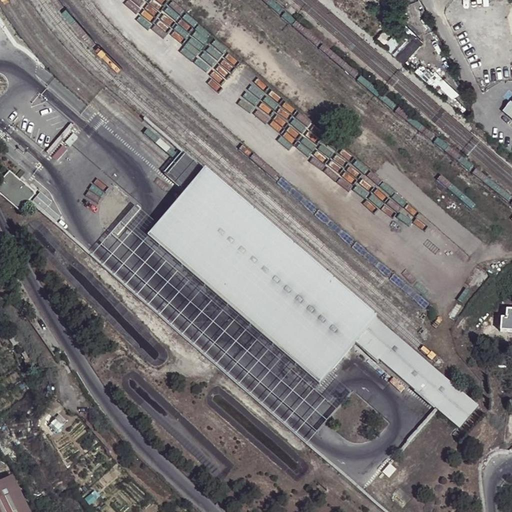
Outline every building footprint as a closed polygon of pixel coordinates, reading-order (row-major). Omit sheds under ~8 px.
[(406,21),(401,17),(396,22),(401,26),(406,21)] [(395,29),(391,26),(384,33),(389,37),(395,29)] [(421,68),(414,63),(412,66),(417,72),(421,68)] [(511,100),(502,112),(511,120),(511,100)] [(208,175),(186,156),(168,178),(189,197),(208,175)] [(39,198),(12,175),(0,189),(0,196),(23,216),(39,198)] [(379,322),(208,175),(189,197),(151,241),(167,255),(322,388),(332,377),(344,362),(359,345),(379,322)] [(167,255),(151,241),(143,251),(125,272),(119,280),(311,445),(318,438),(354,395),(332,377),(322,388),(167,255)] [(511,310),(508,310),(507,319),(502,318),(501,332),(511,332),(511,310)] [(441,375),(379,322),(359,345),(381,364),(383,363),(462,431),(481,409),(441,375)] [(30,511),(13,477),(5,480),(0,482),(0,511),(30,511)]
